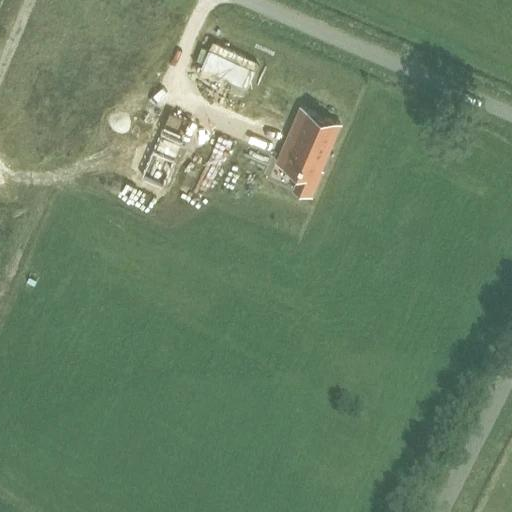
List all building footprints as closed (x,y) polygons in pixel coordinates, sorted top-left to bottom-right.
[(105,76),(123,35),(92,22),(89,27),(77,22),(78,21),(52,9),(39,41),(64,52),(65,52),(76,57),(74,62),(105,76)] [(172,104),(163,126),(185,136),(194,114),(172,104)] [(286,140),(277,161),(300,171),(294,187),(311,195),(322,169),(321,169),(340,122),(325,116),(324,118),(314,114),(315,112),(301,105),(293,122),(296,123),(288,141),(286,140)] [(96,117),(72,172),(101,185),(125,130),(96,117)] [(156,142),(143,170),(166,180),(178,152),(156,142)]
